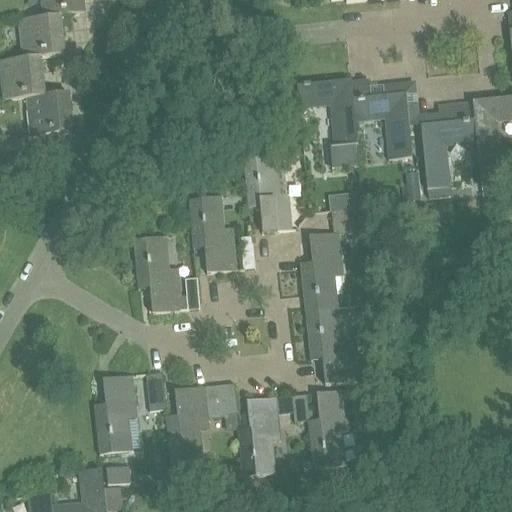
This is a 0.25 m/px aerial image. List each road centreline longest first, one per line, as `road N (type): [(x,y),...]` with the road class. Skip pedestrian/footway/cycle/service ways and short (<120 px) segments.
road 1 (residential): [(190,4),(36,276)]
road 2 (residential): [(467,17),(285,34),(190,4)]
road 3 (residential): [(218,344),(175,348),(139,337),(36,276)]
